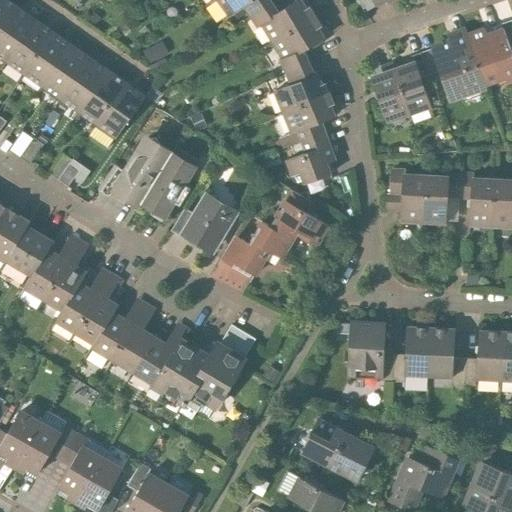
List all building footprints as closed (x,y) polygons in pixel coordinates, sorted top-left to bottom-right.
[(0,0),(0,32),(17,9),(4,0),(0,0)] [(216,0),(229,17),(245,6),(253,0),(216,0)] [(257,27),(261,25),(278,14),(269,0),(253,0),(245,6),(257,27)] [(358,0),(366,14),(378,7),(373,0),(358,0)] [(261,25),(272,43),(314,17),(309,9),(306,11),(300,1),(278,14),(261,25)] [(0,32),(0,56),(7,61),(35,21),(17,9),(0,32)] [(100,20),(92,13),(88,18),(96,25),(100,20)] [(321,27),(314,17),(272,43),(282,59),(304,52),(324,40),(317,29),(321,27)] [(7,61),(25,74),(53,33),(35,21),(7,61)] [(511,49),(511,48),(511,21),(502,25),(504,32),(511,49)] [(129,31),(125,26),(120,30),(124,35),(129,31)] [(488,90),(487,88),(468,36),(466,29),(450,34),(452,41),(434,48),(434,50),(442,73),(453,103),(488,90)] [(486,30),(468,36),(487,88),(508,80),(509,84),(511,83),(511,52),(511,49),(504,32),(488,38),(486,30)] [(25,74),(43,86),(71,46),(53,33),(25,74)] [(43,86),(61,99),(89,58),(71,46),(43,86)] [(434,50),(423,54),(432,77),(442,73),(434,50)] [(282,59),(291,86),(316,76),(304,52),(282,59)] [(421,80),(432,77),(423,54),(413,57),(416,64),(421,80)] [(107,71),(89,58),(61,99),(79,111),(107,71)] [(416,64),(395,72),(411,117),(432,110),(421,80),(416,64)] [(79,111),(97,124),(125,83),(107,71),(79,111)] [(391,125),(411,117),(395,72),(374,79),(391,125)] [(276,92),(284,112),(330,95),(326,86),(323,87),(319,75),(316,76),(291,86),(276,92)] [(143,96),(125,83),(97,124),(115,136),(143,96)] [(334,105),(330,95),(284,112),(292,134),(276,140),(280,149),(301,141),(325,132),(321,123),(335,118),(330,106),(334,105)] [(301,141),(307,155),(287,162),(293,177),(302,174),(306,185),(332,175),(327,163),(335,160),(325,132),(301,141)] [(35,140),(21,159),(30,166),(44,147),(35,140)] [(138,210),(141,206),(172,154),(148,140),(114,196),(138,210)] [(196,169),(172,154),(141,206),(165,220),(191,177),(196,169)] [(49,175),(69,188),(80,172),(70,165),(72,162),(63,155),(49,175)] [(191,177),(201,183),(214,161),(205,155),(196,169),(191,177)] [(387,212),(402,213),(404,176),(404,171),(393,170),(391,195),(388,195),(387,212)] [(447,200),(472,201),(473,179),(473,175),(448,173),(448,178),(447,200)] [(401,220),(423,221),(426,177),(404,176),(402,213),(401,220)] [(448,178),(426,177),(423,221),(445,223),(447,200),(448,178)] [(471,224),(493,225),(495,180),(473,179),(472,201),(471,224)] [(511,181),(495,180),(493,225),(511,225),(511,181)] [(292,191),(286,202),(311,216),(317,206),(292,191)] [(208,195),(195,217),(183,238),(213,256),(238,214),(208,195)] [(286,202),(271,227),(281,233),(285,226),(297,233),(318,245),(329,226),(311,216),(286,202)] [(0,226),(8,212),(0,206),(0,226)] [(172,232),(183,238),(195,217),(185,211),(172,232)] [(28,224),(8,212),(0,226),(0,260),(5,263),(26,228),(28,224)] [(282,259),(297,233),(285,226),(281,233),(271,227),(263,223),(250,245),(260,251),(262,247),(271,252),(282,259)] [(52,244),(26,228),(5,263),(32,279),(48,251),(52,244)] [(58,257),(48,251),(32,279),(25,290),(44,302),(80,241),(71,236),(58,257)] [(256,277),(271,252),(262,247),(260,251),(250,245),(235,237),(223,258),(256,277)] [(88,246),(80,241),(44,302),(63,313),(80,285),(86,274),(75,268),(88,246)] [(90,291),(80,285),(63,313),(57,324),(76,335),(112,275),(103,270),(90,291)] [(332,283),(331,272),(320,273),(322,284),(332,283)] [(122,281),(112,275),(76,335),(95,346),(114,314),(118,307),(109,302),(122,281)] [(478,287),(479,276),(465,275),(465,287),(478,287)] [(125,321),(114,314),(95,346),(92,350),(112,362),(146,305),(138,300),(125,321)] [(155,310),(146,305),(112,362),(133,374),(154,339),(142,332),(155,310)] [(386,326),(352,324),(349,377),(383,379),(384,351),(386,326)] [(165,346),(154,339),(133,374),(153,386),(180,340),(186,330),(178,325),(165,346)] [(232,327),(221,347),(244,360),(255,341),(232,327)] [(405,376),(428,377),(431,329),(408,327),(406,357),(405,376)] [(454,330),(431,329),(428,377),(452,378),(453,359),(454,330)] [(477,381),(500,382),(503,333),(479,332),(478,360),(477,381)] [(511,333),(503,333),(500,382),(511,382),(511,333)] [(210,358),(180,340),(153,386),(150,390),(186,411),(193,398),(203,382),(198,379),(210,358)] [(218,345),(210,358),(198,379),(203,382),(193,398),(217,412),(246,362),(244,360),(221,347),(218,345)] [(383,379),(393,379),(394,357),(394,351),(384,351),(383,379)] [(406,357),(394,357),(393,379),(405,380),(405,376),(406,357)] [(451,382),(465,382),(466,359),(453,359),(452,378),(451,382)] [(478,360),(466,359),(465,382),(465,387),(476,388),(477,381),(478,360)] [(270,369),(264,378),(273,383),(278,375),(270,369)] [(5,466),(13,471),(38,426),(20,415),(8,436),(0,450),(0,456),(8,461),(5,466)] [(300,455),(328,469),(345,436),(317,422),(300,455)] [(59,437),(38,426),(13,471),(24,477),(26,473),(36,478),(49,455),(59,437)] [(65,427),(59,437),(49,455),(71,467),(82,449),(87,440),(65,427)] [(0,450),(8,436),(0,430),(0,450)] [(372,450),(345,436),(328,469),(355,483),(372,450)] [(428,447),(421,463),(434,469),(441,452),(428,447)] [(67,500),(76,505),(101,460),(82,449),(71,467),(59,489),(70,495),(67,500)] [(441,452),(434,469),(428,490),(448,499),(463,462),(441,452)] [(417,511),(418,511),(428,490),(434,469),(421,463),(411,459),(393,502),(417,511)] [(120,470),(101,460),(76,505),(85,510),(87,506),(97,511),(106,495),(120,470)] [(468,507),(479,511),(488,511),(505,471),(485,463),(468,507)] [(126,487),(137,493),(148,475),(150,471),(139,465),(126,487)] [(511,511),(511,510),(511,474),(505,471),(488,511),(511,511)] [(152,511),(168,486),(148,475),(137,493),(126,511),(152,511)] [(255,479),(249,490),(261,497),(267,485),(255,479)] [(292,499),(318,511),(340,511),(346,502),(302,479),(292,499)] [(179,511),(188,497),(168,486),(152,511),(179,511)] [(192,490),(188,497),(179,511),(191,511),(201,495),(192,490)] [(110,511),(117,501),(106,495),(97,511),(96,511),(110,511)]
